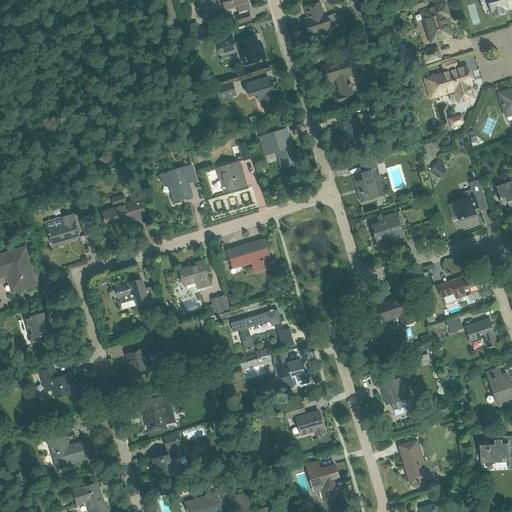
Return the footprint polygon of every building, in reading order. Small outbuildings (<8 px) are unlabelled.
[(208,0),(211,2),(212,2),(217,1),(216,0),(221,0),(223,6),(225,11),(237,7),(240,16),(237,17),(239,24),(252,21),(250,13),(248,13),(247,11),(251,10),(247,0),(208,0)] [(410,12),(430,6),(428,0),(419,0),(408,4),(410,12)] [(511,7),(511,0),(489,0),(493,12),(494,16),(505,13),(504,10),(511,7)] [(325,35),(332,33),(343,29),(340,20),(338,20),(336,14),(327,17),(326,13),(324,14),(320,4),(306,8),(310,23),(307,24),(311,37),(324,33),(325,35)] [(442,4),(432,8),(420,12),(431,44),(452,37),(446,18),(450,17),(446,4),(442,5),(442,4)] [(203,38),(201,31),(201,30),(187,34),(189,42),(191,42),(203,38)] [(231,32),(216,37),(219,48),(218,49),(220,55),(236,51),(234,44),(231,32)] [(246,65),(256,62),(266,60),(263,49),(260,50),(256,37),(239,42),(246,65)] [(437,48),(422,52),(425,63),(440,59),(437,48)] [(347,60),(330,65),(320,68),(325,83),(336,80),(341,95),(335,97),(337,105),(354,100),(347,76),(351,75),(347,60)] [(459,104),(464,102),(474,99),(470,86),(472,85),(466,67),(425,80),(431,98),(455,91),(459,104)] [(249,97),(255,95),(257,95),(259,102),(264,100),(267,111),(278,107),(274,97),(277,96),(274,87),(272,88),(269,78),(251,83),(245,85),(249,97)] [(207,101),(219,97),(220,100),(235,95),(232,84),(217,89),(216,87),(204,91),(207,101)] [(511,90),(499,94),(506,116),(511,114),(511,90)] [(379,98),(361,103),(365,116),(383,111),(379,98)] [(345,151),(355,148),(366,145),(361,127),(358,128),(354,115),(339,119),(341,127),(344,126),(346,132),(340,134),(345,151)] [(252,126),(269,121),(268,117),(258,120),(257,117),(250,118),(252,126)] [(459,117),(450,120),(452,128),(462,124),(459,117)] [(287,130),(260,138),(265,155),(281,150),(283,158),(279,159),(282,169),(295,165),(290,147),(292,147),(287,130)] [(254,131),(247,133),(249,141),(257,139),(254,131)] [(239,145),(244,161),(251,158),(247,143),(239,145)] [(425,146),(428,157),(439,154),(437,143),(425,146)] [(361,203),(371,200),(385,195),(373,157),(359,162),(362,173),(353,176),(361,203)] [(438,161),(432,171),(437,174),(444,164),(438,161)] [(218,169),(220,176),(223,175),(228,192),(244,187),(239,172),(242,172),(239,162),(218,169)] [(196,181),(191,166),(161,175),(164,185),(168,184),(174,204),(183,201),(182,199),(192,196),(188,183),(196,181)] [(466,200),(453,204),(455,210),(458,219),(475,214),(473,209),(478,208),(475,200),(484,197),(481,188),(479,180),(469,184),(471,190),(464,193),(466,200)] [(511,182),(511,183),(496,188),(502,205),(508,203),(509,209),(511,207),(511,182)] [(146,217),(143,208),(141,199),(126,204),(123,195),(112,198),(114,208),(103,211),(106,223),(121,219),(122,225),(146,217)] [(436,204),(433,195),(427,197),(430,206),(436,204)] [(73,214),(46,223),(50,236),(53,246),(80,238),(77,228),(73,214)] [(404,237),(401,228),(396,214),(384,218),(385,221),(372,226),(377,242),(395,236),(396,240),(404,237)] [(80,218),(83,226),(85,236),(93,234),(88,216),(80,218)] [(255,273),(263,271),(273,268),(264,240),(228,251),(231,260),(234,269),(252,263),(255,273)] [(23,250),(13,253),(0,257),(0,277),(8,275),(13,292),(36,285),(32,273),(28,274),(27,269),(29,268),(23,250)] [(211,286),(209,281),(206,271),(203,262),(195,264),(196,266),(180,270),(184,285),(195,282),(197,290),(211,286)] [(451,282),(438,286),(442,296),(442,298),(444,297),(446,305),(458,301),(457,299),(467,296),(470,302),(481,298),(479,292),(480,292),(474,274),(451,282)] [(137,306),(156,300),(153,288),(145,290),(142,280),(116,288),(121,304),(135,300),(137,306)] [(230,311),(229,309),(225,295),(218,297),(211,300),(213,305),(206,307),(209,317),(216,316),(216,315),(230,311)] [(238,295),(229,298),(232,308),(241,305),(238,295)] [(412,310),(411,310),(407,298),(391,303),(391,302),(378,306),(381,314),(385,313),(387,320),(402,315),(405,325),(413,322),(422,319),(418,308),(418,309),(413,311),(412,310)] [(282,345),(284,345),(293,342),(290,329),(284,330),(278,310),(231,323),(234,332),(240,330),(245,349),(254,346),(248,328),(270,322),(271,326),(276,325),(282,345)] [(34,344),(42,341),(52,339),(48,323),(51,322),(48,313),(25,319),(28,329),(30,328),(34,344)] [(464,328),(459,316),(446,321),(450,333),(464,328)] [(177,317),(167,321),(169,328),(179,325),(177,317)] [(433,317),(427,319),(429,326),(436,323),(433,317)] [(485,338),(488,347),(497,345),(489,320),(467,327),(472,342),(485,338)] [(164,341),(173,338),(171,332),(162,335),(164,341)] [(150,373),(150,372),(156,370),(157,370),(158,369),(158,368),(158,367),(158,365),(158,364),(157,363),(155,362),(154,362),(147,365),(145,356),(165,350),(160,334),(142,339),(145,349),(127,355),(131,368),(128,368),(131,379),(150,373)] [(415,348),(417,353),(433,348),(430,335),(420,338),(421,342),(418,343),(419,347),(415,348)] [(256,358),(272,356),(271,349),(256,350),(256,358)] [(305,374),(301,359),(289,362),(286,351),(276,353),(272,355),(275,364),(274,364),(276,371),(279,382),(282,391),(311,382),(308,373),(305,374)] [(428,355),(420,358),(422,364),(430,361),(428,355)] [(260,377),(257,366),(253,367),(252,361),(242,363),(245,380),(260,377)] [(55,399),(60,397),(69,394),(68,391),(75,388),(71,375),(58,379),(54,368),(40,372),(46,391),(53,389),(55,399)] [(511,398),(511,388),(507,374),(501,377),(498,369),(487,372),(497,404),(511,398)] [(454,378),(445,380),(448,389),(456,386),(454,378)] [(394,411),(403,408),(400,400),(406,398),(400,379),(381,385),(386,404),(391,403),(394,411)] [(173,384),(150,390),(150,392),(152,399),(162,396),(175,393),(173,384)] [(159,398),(143,403),(146,413),(144,414),(148,429),(153,428),(153,429),(156,428),(156,427),(164,425),(162,417),(173,414),(168,396),(159,398)] [(388,415),(393,413),(390,404),(385,406),(388,415)] [(302,405),(285,410),(287,419),(295,416),(294,414),(304,411),(302,405)] [(319,412),(310,415),(296,419),(300,435),(315,431),(316,435),(325,433),(324,428),(319,412)] [(217,422),(221,435),(227,433),(223,421),(217,422)] [(57,469),(81,461),(91,458),(86,441),(69,446),(63,428),(46,433),(57,469)] [(182,472),(179,459),(182,458),(183,457),(184,456),(185,455),(186,454),(186,452),(184,444),(182,445),(179,434),(174,436),(164,438),(167,450),(168,450),(169,455),(152,459),(156,473),(158,472),(160,478),(182,472)] [(480,442),(480,452),(481,462),(509,461),(508,451),(508,441),(502,441),(502,437),(494,437),(495,441),(480,442)] [(411,485),(420,482),(431,479),(425,461),(423,462),(417,441),(399,446),(411,485)] [(286,464),(288,470),(294,468),(292,462),(286,464)] [(318,462),(307,466),(313,487),(320,485),(325,501),(344,495),(335,465),(320,469),(318,462)] [(269,469),(274,485),(281,483),(276,467),(269,469)] [(235,470),(228,472),(230,478),(237,476),(235,470)] [(213,481),(224,478),(222,473),(211,476),(213,481)] [(467,481),(458,484),(463,499),(471,496),(467,481)] [(89,511),(106,511),(107,511),(104,503),(102,503),(98,490),(94,492),(93,485),(73,490),(76,504),(86,502),(89,511)] [(188,511),(222,511),(221,507),(232,504),(226,485),(215,488),(217,494),(195,500),(185,503),(187,509),(186,509),(187,511),(188,511)] [(238,511),(251,511),(245,489),(238,491),(239,495),(234,497),(238,511)]
